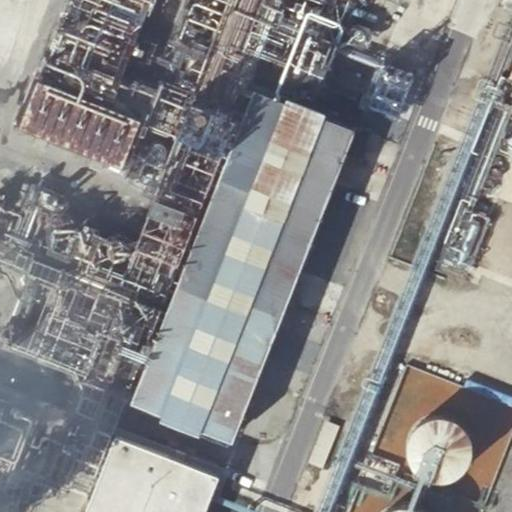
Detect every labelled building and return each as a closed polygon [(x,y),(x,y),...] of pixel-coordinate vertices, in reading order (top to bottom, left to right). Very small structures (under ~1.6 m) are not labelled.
[(135,398),(232,433),(363,93),(265,55),(135,398)] [(511,305),(511,73),(434,274),(511,305)] [(44,104),(30,150),(135,180),(148,135),(44,104)] [(0,325),(2,325),(5,322),(6,320),(9,316),(11,310),(12,306),(12,299),(11,293),(10,289),(8,285),(5,282),(1,278),(0,277),(0,325)] [(0,511),(34,511),(74,410),(0,380),(0,511)] [(460,385),(456,384),(454,385),(449,385),(443,388),(437,391),(436,392),(433,396),(431,397),(429,401),(428,403),(426,407),(425,411),(425,418),(426,422),(428,429),(430,433),(431,434),(434,438),(435,440),(441,443),(445,445),(447,446),(451,447),(455,448),(458,448),(462,447),(466,446),(468,446),(472,444),(476,441),(479,438),(484,433),(486,427),(487,425),(488,421),(488,416),(488,414),(487,408),(486,403),(484,400),(483,398),(480,394),(478,393),(476,391),(473,389),(469,387),(465,385),(460,385)] [(119,439),(91,511),(201,511),(214,478),(119,439)] [(437,451),(432,451),(430,451),(426,451),(424,452),(419,453),(417,454),(414,456),(412,457),(407,462),(406,463),(403,467),(402,469),(401,473),(400,475),(399,480),(399,484),(400,488),(401,491),(402,495),(403,497),(407,502),(410,506),(415,509),(417,511),(420,511),(441,511),(445,511),(450,507),(454,504),(455,503),(458,499),(461,493),(462,487),(463,482),(462,476),(461,472),(460,469),(458,466),(454,460),(449,456),(443,453),(437,451)]
